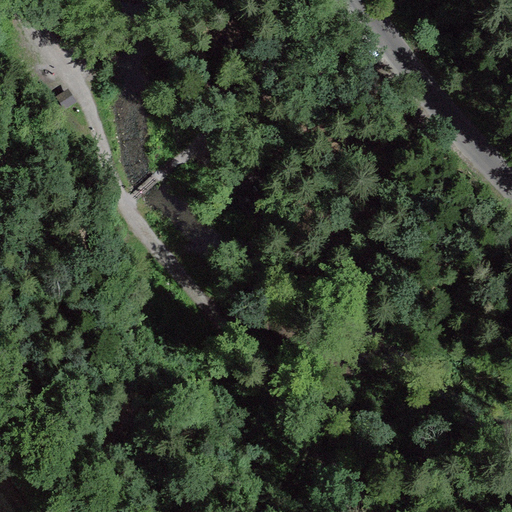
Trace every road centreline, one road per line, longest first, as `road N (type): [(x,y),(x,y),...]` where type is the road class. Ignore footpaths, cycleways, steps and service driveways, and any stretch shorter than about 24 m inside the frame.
road 1 (track): [(122,198),(298,420),(400,511)]
road 2 (track): [(336,0),(156,171)]
road 3 (track): [(16,0),(114,165),(122,198)]
road 4 (unclassified): [(380,0),(511,150)]
